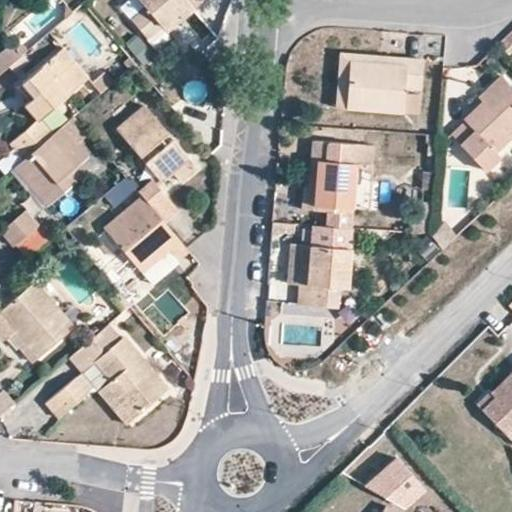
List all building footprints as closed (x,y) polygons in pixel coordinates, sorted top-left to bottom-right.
[(182,16),(193,8),(185,0),(138,0),(143,6),(130,17),(147,38),(160,27),(178,13),(182,16)] [(185,0),(193,8),(202,0),(185,0)] [(164,32),(182,16),(178,13),(160,27),(164,32)] [(511,31),(498,44),(510,57),(511,54),(511,31)] [(0,72),(23,53),(12,41),(0,51),(0,72)] [(25,105),(38,120),(40,118),(89,77),(64,48),(22,83),(34,97),(28,102),(25,105)] [(335,108),(346,109),(351,61),(405,65),(406,56),(340,52),(335,108)] [(351,61),(346,109),(419,114),(422,57),(406,56),(405,65),(351,61)] [(112,83),(117,79),(109,69),(103,74),(112,83)] [(100,93),(112,83),(103,74),(92,83),(100,93)] [(511,86),(501,75),(478,96),(483,100),(463,119),(465,121),(451,134),(485,171),(500,157),(496,152),(511,136),(511,86)] [(16,88),(28,102),(34,97),(22,83),(16,88)] [(168,133),(144,105),(116,128),(140,156),(168,133)] [(10,143),(24,159),(53,134),(40,118),(38,120),(10,143)] [(87,157),(62,126),(53,134),(24,159),(14,167),(27,183),(47,206),(81,177),(74,169),(87,157)] [(196,167),(172,139),(145,162),(160,180),(171,171),(179,180),(196,167)] [(328,225),(353,226),(356,176),(357,163),(372,163),(373,145),(315,141),(313,174),(317,173),(316,186),(305,186),(304,209),(329,211),(328,225)] [(357,163),(356,176),(371,178),(372,163),(357,163)] [(140,195),(165,223),(178,211),(152,180),(138,191),(140,195)] [(47,206),(27,183),(22,187),(31,198),(21,206),(25,210),(33,219),(47,206)] [(177,262),(189,251),(165,223),(140,195),(104,227),(114,238),(103,248),(111,257),(122,249),(135,264),(151,283),(168,267),(166,264),(162,259),(170,253),(173,257),(177,262)] [(33,219),(25,210),(0,231),(12,247),(38,225),(33,219)] [(445,217),(430,232),(443,245),(458,231),(445,217)] [(273,222),(272,231),(295,232),(296,223),(273,222)] [(348,287),(353,226),(328,225),(312,224),(310,244),(309,263),(300,262),(299,285),(297,305),(337,307),(339,287),(348,287)] [(434,246),(428,240),(422,247),(428,252),(434,246)] [(287,284),(299,285),(300,262),(309,263),(310,244),(290,243),(287,284)] [(125,272),(135,264),(122,249),(111,257),(125,272)] [(166,264),(173,257),(170,253),(162,259),(166,264)] [(74,325),(36,280),(0,311),(0,340),(1,342),(8,337),(31,363),(74,325)] [(121,313),(131,304),(113,285),(105,293),(121,313)] [(108,324),(68,358),(80,372),(45,402),(58,418),(94,387),(108,403),(114,398),(132,418),(169,387),(124,336),(121,338),(108,324)] [(511,434),(511,376),(494,395),(497,398),(483,412),(509,438),(511,434)] [(0,415),(17,401),(7,390),(0,395),(0,415)] [(497,398),(494,395),(491,392),(477,406),(483,412),(497,398)] [(114,398),(108,403),(125,424),(132,418),(114,398)]
